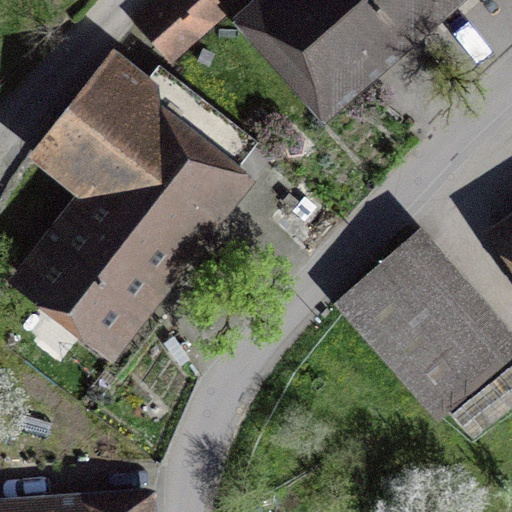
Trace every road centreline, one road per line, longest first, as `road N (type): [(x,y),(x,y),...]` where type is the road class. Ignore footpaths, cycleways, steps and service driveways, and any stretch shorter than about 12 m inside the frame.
road 1 (residential): [(185,511),(186,483),(249,348),(327,250),(511,77)]
road 2 (residential): [(133,0),(0,165)]
road 3 (unknown): [(0,491),(186,483)]
